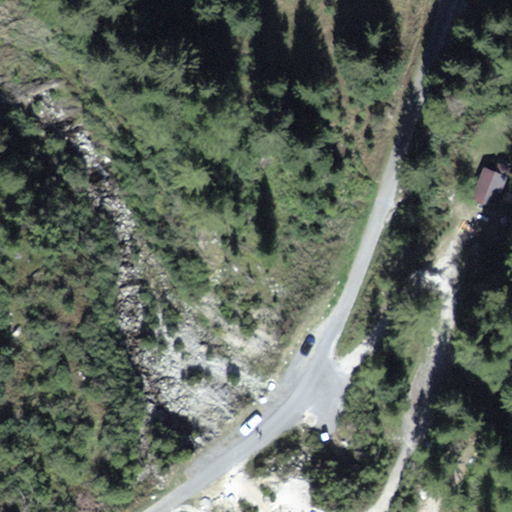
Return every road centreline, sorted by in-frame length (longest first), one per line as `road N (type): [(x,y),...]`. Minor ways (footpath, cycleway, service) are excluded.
road 1 (unclassified): [(152,511),(270,422),(310,374),(384,195),(449,0)]
road 2 (track): [(310,374),(350,357),(412,280),(444,288),(445,319),(378,511)]
